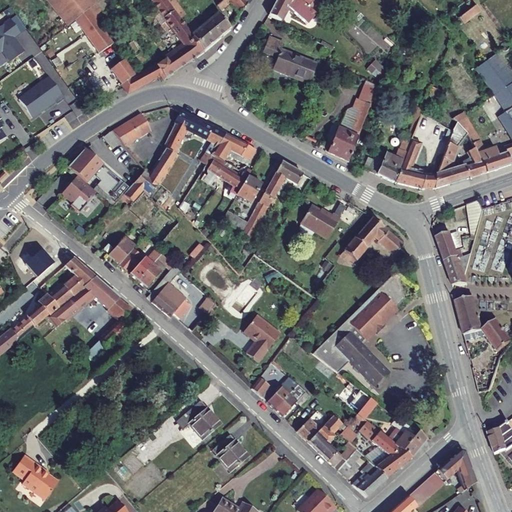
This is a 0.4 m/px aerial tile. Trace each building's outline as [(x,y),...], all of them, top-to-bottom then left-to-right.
[(99,0),(42,0),(65,28),(73,21),(86,11),(99,0)] [(177,53),(175,55),(184,67),(192,60),(183,49),(193,41),(188,36),(189,36),(183,29),(161,0),(146,0),(180,45),(174,49),(177,53)] [(223,0),(215,7),(219,12),(228,4),(239,14),(241,11),(243,12),(244,10),(243,9),(245,6),(246,7),(250,0),(223,0)] [(275,0),(267,16),(278,23),(286,6),(306,23),(312,16),(310,14),(305,9),(294,0),(275,0)] [(294,0),(305,9),(312,0),(294,0)] [(318,6),(312,0),(305,9),(310,14),(318,6)] [(477,6),(458,16),(462,24),(481,14),(477,6)] [(111,45),(86,11),(73,21),(96,55),(111,45)] [(228,31),(216,15),(189,36),(188,36),(193,41),(201,52),(228,31)] [(9,20),(0,26),(0,51),(3,50),(11,62),(23,53),(12,37),(18,33),(9,20)] [(367,28),(354,35),(365,54),(377,47),(369,35),(371,34),(367,28)] [(274,59),(269,71),(306,86),(314,66),(278,51),(281,44),(267,38),(261,54),(274,59)] [(201,52),(193,41),(183,49),(192,60),(202,53),(201,52)] [(172,51),(165,56),(167,60),(175,55),(172,51)] [(174,73),(184,67),(175,55),(167,60),(165,56),(164,59),(164,61),(174,73)] [(511,79),(493,55),(483,63),(503,90),(511,83),(511,79)] [(365,71),(378,79),(386,68),(373,60),(365,71)] [(134,78),(123,61),(108,72),(119,87),(130,80),(134,78)] [(164,61),(156,67),(166,79),(174,73),(164,61)] [(473,71),(493,98),(503,90),(483,63),(473,71)] [(156,67),(134,78),(141,87),(158,78),(162,82),(166,79),(156,67)] [(141,87),(134,78),(130,80),(119,87),(118,87),(125,97),(141,87)] [(48,79),(19,100),(31,118),(61,97),(48,79)] [(376,87),(364,81),(355,101),(353,100),(349,109),(345,111),(336,131),(330,128),(325,140),(329,142),(325,153),(344,162),(376,87)] [(511,128),(511,83),(503,90),(511,102),(511,109),(504,115),(511,128)] [(440,91),(432,87),(427,97),(435,103),(440,91)] [(511,109),(511,102),(503,90),(493,98),(504,115),(511,109)] [(421,112),(413,109),(407,124),(410,126),(414,128),(421,112)] [(135,112),(107,129),(116,141),(120,145),(146,129),(135,112)] [(432,173),(437,175),(452,131),(451,131),(421,112),(414,128),(408,143),(392,183),(394,184),(420,190),(425,177),(420,175),(420,172),(411,170),(421,145),(437,151),(432,166),(434,167),(432,173)] [(473,130),(464,113),(452,119),(456,122),(464,134),(465,133),(473,130)] [(210,129),(178,114),(172,125),(174,126),(161,149),(164,151),(147,178),(142,173),(131,185),(141,194),(166,216),(173,207),(176,210),(181,202),(178,199),(176,203),(157,187),(173,163),(166,159),(170,154),(172,155),(187,132),(203,140),(210,129)] [(511,164),(511,128),(504,115),(497,120),(511,143),(511,144),(495,150),(494,148),(484,152),(479,144),(473,130),(465,133),(464,134),(466,136),(467,138),(473,152),(483,174),(493,172),(511,164)] [(483,174),(473,152),(465,155),(470,167),(448,174),(456,150),(467,138),(466,136),(464,134),(456,122),(451,131),(452,131),(437,175),(436,180),(432,189),(483,174)] [(410,126),(404,140),(408,143),(414,128),(410,126)] [(101,133),(109,145),(116,141),(107,129),(101,133)] [(210,129),(203,140),(210,144),(217,133),(210,129)] [(210,144),(204,154),(210,157),(210,156),(223,136),(217,133),(210,144)] [(254,151),(223,136),(210,156),(221,163),(223,161),(228,152),(245,161),(247,162),(254,151)] [(364,170),(392,183),(408,143),(404,140),(400,142),(394,158),(385,154),(382,155),(380,160),(371,156),(364,170)] [(127,190),(82,151),(66,170),(75,178),(84,186),(95,195),(110,209),(127,190)] [(170,154),(166,159),(173,163),(177,158),(172,155),(170,154)] [(204,154),(190,175),(196,179),(210,157),(204,154)] [(223,161),(221,163),(236,172),(244,167),(247,162),(245,161),(242,165),(236,168),(223,161)] [(210,163),(205,172),(236,191),(245,176),(248,172),(242,175),(239,174),(237,178),(221,169),(221,167),(221,166),(220,165),(219,165),(217,165),(216,166),(210,163)] [(253,206),(249,214),(258,219),(269,200),(270,200),(281,180),(283,181),(290,170),(278,163),(264,187),(253,206)] [(290,170),(283,181),(293,187),(299,175),(290,170)] [(264,187),(245,176),(236,191),(234,194),(253,206),(264,187)] [(425,177),(420,190),(432,189),(436,180),(425,177)] [(84,186),(75,178),(59,196),(70,205),(68,207),(77,215),(95,195),(84,186)] [(141,194),(131,185),(127,190),(110,209),(109,211),(115,217),(128,203),(131,206),(141,194)] [(128,203),(115,217),(142,240),(144,242),(166,216),(141,194),(131,206),(128,203)] [(478,201),(466,205),(469,215),(470,240),(473,239),(482,211),(478,201)] [(309,205),(298,222),(324,239),(337,218),(330,213),(328,217),(309,205)] [(243,223),(224,212),(218,221),(237,234),(243,223)] [(258,219),(249,214),(243,223),(237,234),(246,239),(258,219)] [(352,238),(339,254),(351,265),(366,249),(364,248),(373,239),(377,242),(376,243),(392,257),(402,246),(372,218),(353,239),(352,238)] [(448,234),(434,238),(443,263),(456,258),(448,234)] [(134,250),(124,240),(107,259),(118,268),(127,258),(134,250)] [(160,256),(144,242),(142,240),(138,244),(145,250),(147,248),(149,250),(147,252),(156,261),(160,256)] [(106,247),(102,252),(107,256),(111,251),(106,247)] [(408,251),(399,261),(403,264),(411,257),(410,253),(408,251)] [(52,253),(40,264),(45,270),(57,260),(52,253)] [(172,267),(160,256),(156,261),(166,270),(168,268),(171,270),(172,267)] [(136,266),(127,258),(118,268),(124,274),(130,267),(133,270),(127,277),(136,284),(151,266),(143,259),(136,266)] [(460,269),(456,258),(443,263),(452,289),(458,286),(465,285),(464,282),(462,274),(464,268),(460,269)] [(62,268),(82,286),(92,278),(80,267),(79,268),(70,260),(62,268)] [(160,273),(151,266),(136,284),(144,291),(160,273)] [(401,277),(396,272),(310,353),(334,371),(347,359),(371,385),(385,372),(358,343),(363,338),(364,340),(367,338),(366,337),(373,330),(376,333),(382,327),(378,323),(403,299),(398,280),(401,277)] [(24,273),(17,276),(24,289),(30,283),(24,273)] [(53,296),(47,301),(54,310),(69,297),(52,277),(43,284),(53,296)] [(129,311),(92,278),(82,286),(69,297),(54,310),(55,311),(46,319),(54,329),(91,299),(117,323),(129,311)] [(153,291),(145,301),(150,305),(158,295),(153,291)] [(158,295),(150,305),(169,320),(183,302),(172,292),(164,300),(158,295)] [(466,299),(454,302),(463,336),(481,332),(499,357),(511,343),(504,332),(495,320),(482,330),(473,297),(466,299)] [(0,330),(0,354),(54,310),(47,301),(44,298),(34,305),(33,309),(35,311),(11,331),(9,329),(3,334),(0,330)] [(198,308),(206,315),(215,305),(207,298),(198,308)] [(244,332),(249,336),(250,335),(256,341),(247,352),(258,362),(282,333),(258,313),(248,327),(244,332)] [(126,331),(117,323),(79,360),(87,369),(126,331)] [(270,362),(260,377),(269,384),(270,385),(277,377),(284,383),(288,378),(270,362)] [(494,373),(475,378),(479,394),(488,391),(494,373)] [(201,376),(190,385),(196,393),(207,384),(201,376)] [(251,388),(251,389),(259,396),(269,384),(260,377),(251,388)] [(296,385),(288,378),(284,383),(292,390),(296,385)] [(260,397),(270,385),(269,384),(259,396),(260,397)] [(305,392),(296,385),(292,390),(300,397),(305,392)] [(280,387),(266,403),(274,410),(288,394),(280,387)] [(296,402),(288,394),(274,410),(282,417),(296,402)] [(372,400),(359,416),(366,422),(380,406),(372,400)] [(198,401),(174,422),(180,429),(187,424),(199,439),(217,424),(198,401)] [(356,414),(338,435),(346,443),(348,444),(358,432),(372,445),(369,450),(370,451),(363,458),(370,465),(386,479),(411,458),(395,445),(389,440),(366,422),(359,416),(356,414)] [(332,417),(320,430),(308,444),(337,470),(345,462),(327,445),(334,437),(327,430),(329,427),(334,431),(340,424),(332,417)] [(320,430),(310,420),(298,434),(308,444),(320,430)] [(404,423),(389,440),(395,445),(404,434),(412,440),(416,434),(408,426),(404,423)] [(487,434),(494,455),(506,451),(511,446),(511,430),(509,427),(510,426),(508,424),(500,431),(487,434)] [(404,434),(395,445),(411,458),(425,442),(416,434),(412,440),(404,434)] [(227,436),(209,451),(228,472),(245,457),(227,436)] [(355,450),(348,444),(346,443),(342,448),(348,452),(345,455),(348,458),(355,450)] [(511,446),(506,451),(501,453),(511,466),(511,446)] [(462,452),(458,451),(405,497),(414,509),(415,509),(444,484),(442,481),(454,471),(462,491),(474,483),(462,452)] [(22,457),(10,473),(22,482),(19,485),(43,502),(56,484),(34,467),(35,466),(22,457)] [(347,460),(345,462),(337,470),(346,479),(355,468),(347,460)] [(387,480),(386,479),(370,465),(361,473),(363,475),(352,486),(364,499),(387,480)] [(295,511),(296,511),(321,511),(322,511),(327,511),(334,504),(314,488),(295,511)] [(405,497),(389,511),(410,511),(414,509),(405,497)] [(126,511),(117,500),(106,509),(104,507),(98,511),(126,511)] [(235,511),(218,502),(212,511),(249,511),(239,506),(235,511)]
